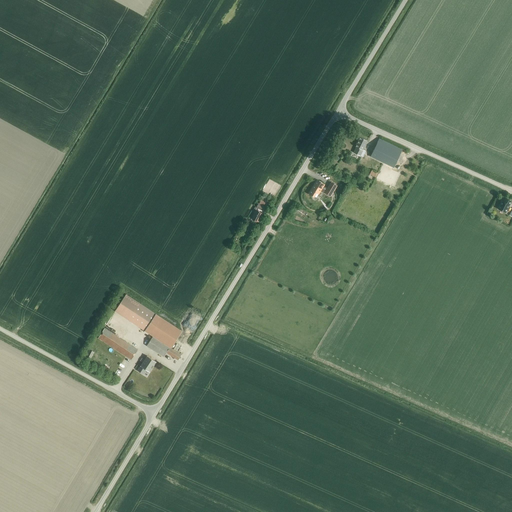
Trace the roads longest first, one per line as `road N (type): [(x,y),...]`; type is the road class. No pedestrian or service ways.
road 1 (unclassified): [(155,412),(338,110)]
road 2 (unclassified): [(511,190),(338,110)]
road 3 (unclassified): [(155,412),(0,327)]
road 4 (unclassified): [(338,110),(404,0)]
